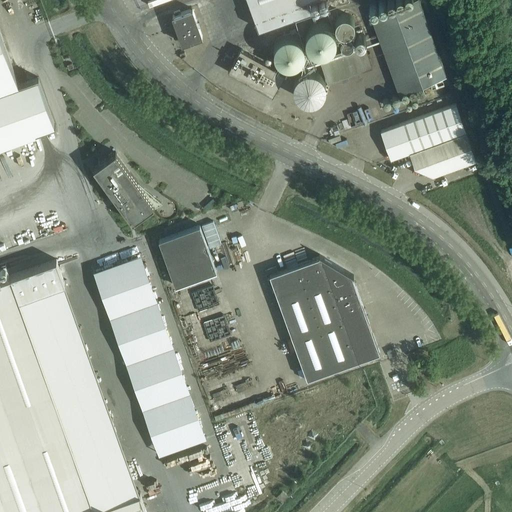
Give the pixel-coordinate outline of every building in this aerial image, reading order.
[(4,0),(9,14),(13,13),(9,0),(4,0)] [(248,0),(258,29),(311,10),(307,0),(248,0)] [(398,92),(446,75),(440,59),(418,0),(412,0),(380,12),(370,15),(398,92)] [(369,6),(370,8),(371,10),(374,11),(376,10),(378,8),(378,5),(376,3),(373,2),(371,3),(369,6)] [(182,43),(191,39),(202,36),(192,8),(172,15),(176,25),(174,32),(178,33),(182,43)] [(336,28),(339,31),(343,33),(347,32),(350,31),(353,28),(354,24),(354,20),(352,16),(349,14),(345,13),(341,14),(338,16),(335,19),(335,24),(336,28)] [(335,42),(336,38),(335,33),(333,29),(330,25),(325,23),(320,22),(316,23),(311,25),(308,29),(306,33),(305,38),(306,42),(308,47),(311,50),(316,52),(320,53),(325,52),(329,50),(333,47),(335,42)] [(18,84),(0,33),(0,145),(36,133),(35,131),(54,124),(37,77),(18,84)] [(362,33),(360,33),(357,33),(355,35),(354,38),(355,41),(357,43),(360,44),(362,43),(364,41),(365,38),(364,35),(362,33)] [(296,36),(292,34),(287,34),(282,35),(278,38),(275,41),(273,46),(273,51),(274,56),(277,60),(281,63),(286,64),(290,65),(295,63),(299,61),(302,57),(304,52),(304,48),(303,43),(300,39),(296,36)] [(341,40),(340,43),(341,46),(343,48),(346,49),(349,49),(352,47),(353,44),(353,41),(351,38),(348,36),(345,36),(343,37),(341,40)] [(272,95),(285,73),(240,48),(227,71),(272,95)] [(295,90),(298,94),(303,96),(307,97),(312,97),(317,95),(321,91),(323,87),(324,82),(323,77),(321,72),(318,69),(313,66),(309,65),(304,66),(299,68),(295,71),(293,76),(292,81),(293,86),(295,90)] [(475,158),(466,131),(456,103),(380,130),(390,158),(409,151),(414,166),(432,175),(476,160),(475,158)] [(350,120),(360,119),(358,105),(349,106),(350,120)] [(338,126),(327,130),(329,136),(340,132),(338,126)] [(146,193),(115,151),(93,167),(132,221),(149,209),(161,202),(147,192),(146,193)] [(175,285),(207,274),(216,270),(199,224),(158,239),(175,285)] [(307,378),(359,359),(379,352),(351,275),(321,255),(269,274),(307,378)] [(0,511),(146,511),(140,492),(94,508),(19,298),(65,282),(56,258),(0,278),(0,511)] [(412,340),(435,333),(432,320),(409,327),(412,340)] [(421,381),(423,380),(432,377),(426,358),(414,362),(421,381)] [(233,495),(246,493),(242,475),(230,478),(233,495)] [(282,501),(282,500),(287,494),(282,489),(276,496),(282,501)] [(242,511),(252,511),(255,511),(248,493),(237,497),(242,511)]
